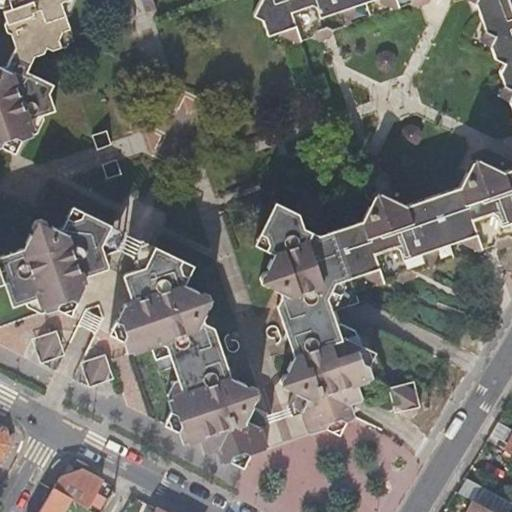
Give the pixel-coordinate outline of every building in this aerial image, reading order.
[(0,0),(0,13),(0,15),(0,14),(0,38),(1,39),(7,56),(27,64),(32,56),(59,46),(57,40),(61,32),(68,29),(63,15),(58,1),(60,0),(0,0)] [(60,0),(58,1),(63,15),(68,13),(74,0),(60,0)] [(140,3),(134,0),(131,0),(129,6),(133,18),(140,22),(144,14),(140,3)] [(145,0),(151,13),(157,16),(160,9),(157,0),(145,0)] [(257,0),(250,15),(259,19),(264,34),(272,31),(292,24),(297,39),(309,36),(310,35),(313,30),(323,26),(328,28),(341,24),(337,10),(357,3),(365,0),(393,0),(395,6),(409,1),(409,0),(257,0)] [(371,0),(387,9),(395,6),(393,0),(371,0)] [(511,0),(473,0),(472,2),(482,30),(483,30),(492,35),(488,43),(487,42),(492,57),(501,62),(496,71),(502,85),(510,89),(506,97),(511,114),(511,0)] [(348,22),(357,3),(337,10),(341,24),(348,22)] [(292,42),(297,39),(292,24),(272,31),(292,42)] [(310,35),(309,36),(316,37),(325,35),(328,28),(323,26),(313,30),(310,35)] [(57,40),(59,46),(73,42),(68,29),(61,32),(57,40)] [(479,38),(487,42),(488,43),(492,35),(483,30),(479,38)] [(7,56),(6,55),(1,66),(0,66),(0,279),(7,298),(15,295),(27,291),(33,307),(50,302),(64,308),(79,279),(77,266),(101,259),(104,253),(100,240),(111,219),(81,204),(79,208),(66,212),(61,210),(59,216),(50,219),(48,223),(46,221),(47,215),(46,212),(44,210),(41,209),(39,209),(36,210),(34,211),(33,213),(32,216),(33,219),(32,221),(29,219),(17,241),(0,246),(0,150),(7,154),(21,128),(19,121),(35,116),(46,113),(42,100),(47,90),(21,77),(27,64),(7,56)] [(498,93),(506,97),(510,89),(502,85),(498,93)] [(36,121),(35,116),(19,121),(21,128),(24,135),(29,134),(36,121)] [(509,236),(511,235),(511,167),(503,171),(476,158),(471,160),(459,185),(403,204),(376,191),(372,193),(359,220),(332,229),(348,276),(358,273),(375,267),(381,281),(394,277),(397,271),(406,267),(413,270),(424,266),(420,251),(439,245),(454,240),(472,234),(478,248),(490,244),(493,237),(505,233),(509,236)] [(68,197),(61,210),(66,212),(79,208),(81,204),(68,197)] [(322,309),(356,297),(348,276),(332,229),(310,237),(300,230),(292,213),(267,199),(251,229),(257,232),(261,244),(258,249),(262,251),(256,265),(259,266),(258,268),(256,268),(254,269),(252,271),(252,277),(253,279),(257,282),(259,282),(263,282),(264,281),(266,282),(265,284),(269,286),(273,295),(270,301),(280,330),(277,336),(282,338),(284,340),(280,347),(286,349),(287,352),(281,366),(284,368),(283,369),(281,370),(280,371),(278,373),(277,376),(276,380),(276,383),(278,387),(280,389),(283,390),(287,389),(284,400),(288,409),(298,406),(305,429),(318,425),(331,432),(339,417),(345,415),(345,411),(352,397),(357,395),(352,382),(375,373),(360,331),(348,335),(333,340),(328,325),(322,309)] [(257,232),(251,229),(245,242),(258,249),(261,244),(257,232)] [(507,242),(509,236),(505,233),(493,237),(490,244),(496,246),(507,242)] [(473,249),(478,248),(472,234),(454,240),(473,249)] [(221,458),(238,467),(248,449),(264,443),(255,420),(265,416),(261,406),(250,400),(252,399),(255,397),(255,394),(255,386),(251,382),(247,381),(245,381),(241,383),(239,382),(241,378),(226,370),(230,363),(224,361),(223,357),(225,352),(220,349),(211,319),(204,317),(201,307),(203,302),(200,300),(201,298),(205,297),(208,296),(209,292),(207,286),(203,284),(200,284),(195,284),(193,287),(191,286),(193,282),(180,276),(188,258),(149,239),(138,260),(121,266),(129,294),(117,298),(102,329),(132,342),(144,338),(150,336),(161,341),(164,348),(172,373),(178,389),(163,394),(167,406),(160,420),(189,435),(194,433),(201,448),(216,443),(221,458)] [(430,264),(439,245),(420,251),(424,266),(430,264)] [(375,267),(358,273),(375,283),(381,281),(375,267)] [(397,271),(394,277),(400,279),(409,276),(413,270),(406,267),(397,271)] [(17,299),(33,307),(27,291),(15,295),(17,299)] [(331,322),(328,325),(333,340),(348,335),(346,329),(331,322)] [(50,326),(37,329),(31,343),(35,357),(49,352),(54,341),(50,326)] [(150,336),(144,338),(149,353),(164,348),(161,341),(150,336)] [(80,353),(75,366),(80,379),(92,376),(99,363),(94,349),(80,353)] [(161,388),(163,394),(178,389),(172,373),(168,374),(161,388)] [(395,386),(397,412),(423,410),(420,384),(395,386)] [(0,458),(9,443),(5,430),(0,427),(0,458)] [(62,511),(68,504),(83,511),(84,511),(103,481),(83,471),(59,478),(38,511),(62,511)] [(504,511),(510,502),(465,478),(457,492),(473,501),(494,511),(504,511)] [(494,511),(473,501),(466,511),(494,511)]
